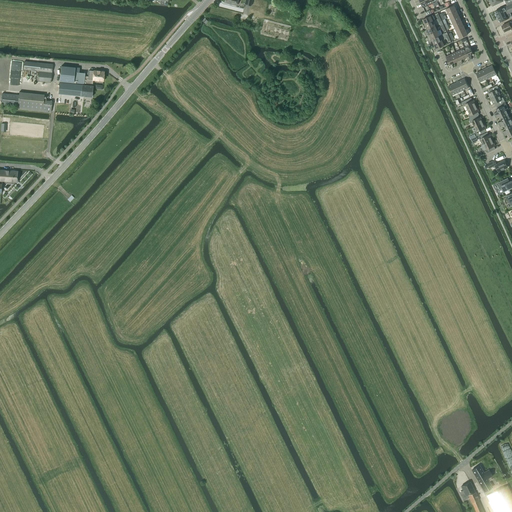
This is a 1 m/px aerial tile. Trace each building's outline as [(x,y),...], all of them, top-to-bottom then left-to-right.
[(511,11),(511,3),(500,9),(495,11),(496,13),(495,14),(498,19),(498,18),(500,22),(511,17),(510,13),(511,11)] [(449,14),(456,10),(454,5),(446,9),(449,14)] [(451,19),(458,15),(456,10),(449,14),(451,19)] [(423,20),(425,25),(433,21),(435,20),(433,15),(430,16),(423,20)] [(453,24),(461,20),(458,15),(451,19),(453,24)] [(455,29),(463,25),(461,20),(453,24),(455,29)] [(427,30),(435,26),(433,21),(425,25),(427,30)] [(511,24),(511,22),(502,26),(504,32),(511,28),(511,24)] [(458,33),(465,30),(463,25),(455,29),(458,33)] [(430,35),(437,31),(435,26),(427,30),(430,35)] [(458,33),(460,39),(467,35),(465,30),(458,33)] [(432,39),(440,36),(437,31),(430,35),(432,39)] [(434,44),(442,41),(440,36),(432,39),(434,44)] [(434,44),(437,49),(444,46),(442,41),(434,44)] [(470,60),(472,59),(470,55),(473,54),(469,46),(464,48),(470,60)] [(470,60),(464,48),(460,50),(464,59),(466,57),(468,61),(470,60)] [(461,64),(463,64),(461,60),(464,59),(460,50),(455,53),(461,64)] [(461,64),(455,53),(451,55),(454,63),(457,62),(459,65),(461,64)] [(451,69),(453,68),(452,64),(454,63),(451,55),(446,57),(451,69)] [(24,61),(23,70),(39,71),(38,82),(51,83),(52,64),(24,61)] [(82,85),(92,86),(93,80),(103,81),(104,72),(93,70),(93,71),(89,70),(88,79),(84,79),(85,73),(79,73),(79,68),(61,66),(59,81),(73,83),(73,84),(59,83),(58,94),(81,96),(82,85)] [(491,77),(497,75),(492,66),(487,68),(491,77)] [(486,80),(491,77),(487,68),(481,71),(486,80)] [(480,82),(486,80),(481,71),(476,73),(480,82)] [(463,90),(469,88),(465,79),(459,81),(463,90)] [(458,93),(463,90),(459,81),(454,84),(458,93)] [(452,96),(458,93),(454,84),(448,86),(452,96)] [(93,86),(92,86),(82,85),(81,96),(92,97),(93,86)] [(491,99),(500,94),(497,89),(498,89),(497,86),(489,90),(490,92),(488,93),(491,99)] [(2,94),(1,105),(18,107),(18,109),(51,112),(52,102),(46,101),(46,99),(44,99),(44,95),(19,93),(19,95),(2,94)] [(501,98),(500,94),(491,99),(493,104),(495,103),(496,106),(505,102),(502,97),(501,98)] [(470,102),(469,99),(462,102),(464,106),(466,106),(468,110),(476,106),(474,100),(470,102)] [(507,110),(508,110),(505,102),(496,106),(498,109),(496,109),(498,112),(494,114),(495,116),(507,110)] [(476,116),(477,116),(475,113),(479,111),(476,106),(468,110),(470,114),(468,115),(470,119),(476,116)] [(501,119),(509,115),(507,110),(495,116),(496,118),(500,116),(501,119)] [(499,125),(511,119),(509,115),(501,119),(502,121),(498,123),(499,125)] [(477,119),(476,116),(470,119),(469,119),(471,123),(473,123),(475,127),(483,123),(481,117),(477,119)] [(511,118),(511,119),(499,125),(500,127),(504,125),(505,128),(511,124),(511,118)] [(483,133),(482,130),(486,128),(483,123),(475,127),(477,131),(475,132),(477,136),(479,135),(484,133),(485,133),(484,132),(483,133)] [(504,134),(511,130),(511,124),(505,128),(506,130),(502,132),(504,134)] [(485,133),(478,137),(480,140),(482,145),(484,144),(493,140),(490,134),(486,136),(485,133)] [(482,145),(481,145),(483,150),(484,149),(486,153),(493,150),(492,147),(495,146),(493,140),(484,144),(482,145)] [(497,164),(495,160),(488,164),(490,168),(492,167),(496,168),(498,172),(508,167),(504,161),(497,164)] [(0,181),(17,182),(18,172),(0,170),(0,181)] [(504,191),(506,194),(509,192),(509,191),(511,189),(511,188),(511,187),(511,181),(511,180),(511,181),(509,181),(508,178),(499,182),(500,183),(497,184),(499,190),(503,188),(504,191)] [(472,470),(484,492),(492,487),(487,479),(492,476),(489,470),(484,473),(480,466),(472,470)] [(474,491),(470,482),(465,485),(464,484),(463,485),(462,486),(461,486),(465,493),(460,495),(463,501),(469,498),(471,503),(472,503),(475,511),(483,511),(478,500),(479,500),(476,492),(474,493),(474,492),(474,491)] [(494,511),(511,511),(511,495),(507,486),(486,496),(494,511)]
